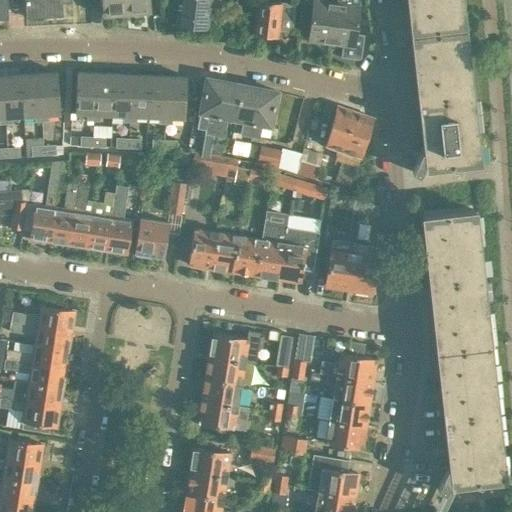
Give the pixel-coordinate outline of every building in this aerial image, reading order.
[(23,0),(25,17),(61,15),(60,0),(23,0)] [(124,0),(100,0),(102,15),(126,13),(124,0)] [(124,0),(126,13),(150,11),(148,0),(124,0)] [(177,0),(175,24),(191,26),(194,0),(177,0)] [(194,0),(191,26),(207,28),(210,5),(222,7),(222,0),(194,0)] [(295,13),(285,11),(286,3),(263,0),(256,0),(252,33),(277,37),(278,30),(293,32),(293,28),(298,29),(300,16),(295,15),(295,13)] [(330,43),(336,2),(319,0),(312,0),(307,40),(330,43)] [(336,0),(336,2),(330,43),(354,46),(359,0),(336,0)] [(423,164),(429,167),(429,169),(477,163),(459,0),(408,0),(425,150),(427,150),(428,156),(423,156),(422,149),(411,150),(411,151),(418,151),(418,155),(410,171),(418,175),(423,164)] [(48,120),(47,114),(59,113),(56,71),(38,72),(41,121),(48,120)] [(93,120),(95,72),(76,71),(74,113),(87,114),(87,120),(93,120)] [(41,121),(38,72),(20,74),(23,116),(34,115),(35,121),(41,121)] [(95,72),(93,120),(99,120),(100,114),(111,115),(113,73),(95,72)] [(131,74),(113,73),(111,115),(123,115),(123,121),(129,122),(131,74)] [(23,116),(20,74),(2,75),(5,123),(12,122),(12,116),(23,116)] [(149,74),(131,74),(129,122),(136,122),(136,116),(147,116),(149,74)] [(167,75),(149,74),(147,116),(159,117),(159,123),(165,124),(167,75)] [(186,76),(167,75),(165,124),(172,124),(172,117),(184,118),(186,76)] [(213,135),(223,81),(206,77),(199,112),(207,113),(203,133),(213,135)] [(223,81),(213,135),(222,137),(226,117),(234,119),(241,84),(223,81)] [(259,88),(241,84),(234,119),(243,120),(240,134),(250,136),(259,88)] [(277,91),(259,88),(250,136),(259,138),(261,124),(270,126),(277,91)] [(357,165),(359,157),(373,117),(336,105),(323,145),(338,150),(334,162),(339,164),(330,190),(345,195),(356,165),(357,165)] [(92,146),(92,136),(80,136),(80,137),(70,136),(69,144),(92,146)] [(105,137),(92,136),(92,146),(104,146),(105,137)] [(128,148),(128,138),(116,137),(116,147),(128,148)] [(128,138),(128,148),(140,148),(141,138),(128,138)] [(164,150),(164,140),(152,139),(152,149),(164,150)] [(177,140),(164,140),(164,150),(176,150),(177,140)] [(221,154),(223,143),(212,141),(210,153),(221,154)] [(250,143),(247,156),(255,157),(258,145),(250,143)] [(43,154),(43,144),(31,145),(32,155),(43,154)] [(55,144),(43,144),(43,154),(56,153),(55,144)] [(19,146),(7,147),(7,157),(20,156),(19,146)] [(280,151),(260,146),(256,161),(276,166),(280,151)] [(227,158),(191,151),(188,168),(225,175),(225,168),(227,158)] [(85,165),(100,166),(101,154),(85,153),(85,165)] [(120,154),(107,155),(105,165),(118,167),(120,154)] [(236,159),(227,158),(225,168),(234,170),(236,159)] [(52,160),(45,205),(35,204),(30,236),(49,240),(54,207),(58,186),(63,160),(52,160)] [(249,169),(247,179),(256,180),(259,168),(249,166),(249,169)] [(225,168),(225,175),(224,180),(232,182),(234,170),(225,168)] [(286,175),(282,186),(291,189),(295,178),(286,175)] [(295,178),(291,189),(300,192),(303,181),(295,178)] [(54,207),(49,240),(51,240),(52,242),(59,243),(61,241),(68,242),(73,210),(77,183),(68,181),(63,208),(54,207)] [(173,181),(168,213),(180,215),(185,183),(173,181)] [(324,188),(303,181),(300,192),(320,199),(324,188)] [(73,210),(68,242),(74,244),(75,246),(83,247),(84,245),(87,246),(92,213),(83,211),(88,184),(77,183),(73,210)] [(116,184),(115,191),(106,249),(126,252),(131,219),(123,218),(128,186),(116,184)] [(0,201),(13,201),(22,200),(21,189),(0,190),(0,201)] [(92,213),(87,246),(89,246),(90,248),(97,249),(99,247),(106,249),(115,191),(105,190),(101,214),(92,213)] [(360,212),(363,201),(354,198),(351,209),(360,212)] [(27,201),(22,200),(13,201),(0,201),(0,213),(11,213),(9,228),(23,230),(27,201)] [(363,201),(360,212),(368,215),(372,204),(363,201)] [(449,481),(455,484),(455,485),(503,480),(473,210),(423,215),(451,467),(453,467),(454,473),(448,473),(448,466),(437,467),(437,469),(443,468),(444,472),(436,488),(444,492),(449,481)] [(288,212),(285,222),(318,228),(320,218),(288,212)] [(162,257),(166,232),(168,221),(140,216),(134,253),(162,257)] [(283,234),(277,278),(301,281),(301,280),(300,280),(301,269),(313,271),(320,232),(285,226),(284,231),(283,234)] [(262,228),(260,240),(254,274),(277,278),(283,234),(284,231),(262,228)] [(192,230),(191,235),(187,262),(186,261),(185,263),(210,267),(215,233),(191,229),(191,230),(192,230)] [(237,236),(215,233),(210,267),(232,271),(237,236)] [(237,236),(232,271),(254,274),(260,240),(237,236)] [(345,243),(344,252),(330,250),(324,285),(347,289),(353,254),(354,245),(345,243)] [(367,247),(354,245),(353,254),(347,289),(370,292),(376,258),(365,256),(367,247)] [(40,305),(39,315),(12,310),(12,311),(1,309),(0,316),(0,318),(10,320),(10,321),(37,325),(69,330),(72,310),(40,305)] [(37,325),(10,321),(8,330),(36,334),(34,344),(66,349),(66,347),(69,345),(70,338),(68,336),(69,330),(37,325)] [(243,361),(243,359),(247,336),(245,336),(245,338),(213,333),(213,331),(211,331),(207,355),(243,361)] [(289,352),(292,335),(280,333),(277,350),(289,352)] [(361,356),(363,344),(357,343),(355,355),(361,356)] [(66,349),(34,344),(33,353),(5,349),(4,359),(31,363),(63,368),(64,361),(67,359),(68,353),(66,350),(66,349)] [(340,351),(338,364),(321,361),(319,373),(336,376),(371,381),(375,357),(373,357),(373,358),(361,356),(355,355),(341,353),(342,351),(340,351)] [(207,355),(204,377),(240,383),(240,382),(249,384),(253,361),(243,359),(243,361),(207,355)] [(31,363),(4,359),(3,365),(2,368),(30,372),(28,382),(60,386),(60,384),(63,383),(64,376),(62,374),(63,369),(63,368),(31,363)] [(292,369),(303,371),(305,361),(293,359),(292,369)] [(287,368),(275,366),(274,375),(285,377),(287,368)] [(303,371),(292,369),(290,377),(302,379),(303,371)] [(336,376),(332,398),(367,403),(371,381),(336,376)] [(204,377),(200,400),(236,405),(240,383),(204,377)] [(0,396),(25,400),(57,405),(58,399),(61,397),(62,390),(60,388),(60,386),(28,382),(16,380),(14,389),(0,386),(0,396)] [(0,396),(0,406),(24,410),(21,427),(45,431),(46,424),(54,425),(57,405),(25,400),(0,396)] [(367,403),(332,398),(329,420),(364,426),(367,403)] [(236,405),(200,400),(197,424),(198,424),(199,422),(230,427),(230,429),(232,429),(236,405)] [(270,402),(268,411),(280,412),(281,404),(270,402)] [(286,404),(285,413),(296,415),(298,406),(286,404)] [(280,412),(268,411),(267,419),(278,421),(280,412)] [(296,415),(285,413),(283,422),(295,424),(296,415)] [(364,426),(329,420),(325,445),(327,445),(327,443),(359,448),(358,450),(360,450),(364,426)] [(279,449),(304,452),(306,440),(281,436),(279,449)] [(0,456),(38,463),(41,443),(8,438),(7,448),(0,446),(0,456)] [(248,457),(272,461),(274,448),(251,444),(248,457)] [(189,470),(225,476),(228,453),(193,447),(189,470)] [(38,463),(0,456),(0,466),(4,467),(2,476),(35,481),(35,479),(37,478),(39,471),(37,469),(38,463)] [(321,467),(320,480),(309,478),(308,489),(318,490),(353,496),(356,473),(321,467)] [(189,470),(186,493),(221,498),(223,484),(232,486),(233,477),(225,476),(189,470)] [(259,472),(257,481),(269,483),(270,474),(259,472)] [(274,483),(285,485),(286,476),(275,474),(274,483)] [(2,476),(1,486),(0,485),(0,495),(32,501),(33,494),(35,492),(36,486),(34,484),(35,481),(2,476)] [(269,483),(257,481),(256,490),(267,492),(269,483)] [(285,485),(274,483),(272,493),(283,494),(285,485)] [(318,490),(314,511),(350,511),(353,496),(318,490)] [(186,493),(182,511),(229,511),(219,509),(221,498),(186,493)] [(0,511),(30,511),(32,501),(0,495),(0,511)]
